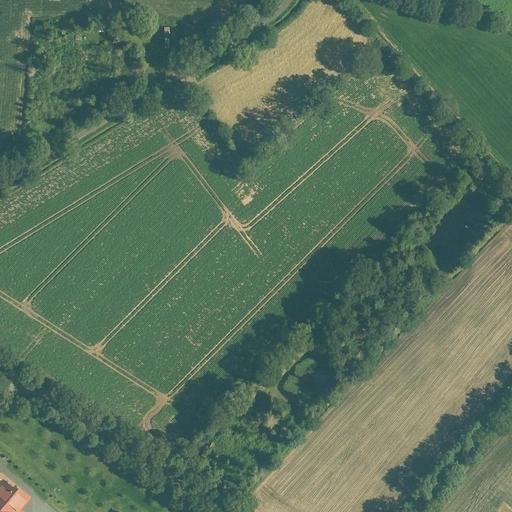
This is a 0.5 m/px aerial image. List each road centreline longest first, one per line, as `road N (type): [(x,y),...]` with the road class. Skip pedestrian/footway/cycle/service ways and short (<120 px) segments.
road 1 (unclassified): [(0,183),(288,0)]
road 2 (track): [(346,0),(511,182)]
road 3 (unclassified): [(37,388),(224,511)]
road 4 (unclassified): [(511,394),(416,511)]
